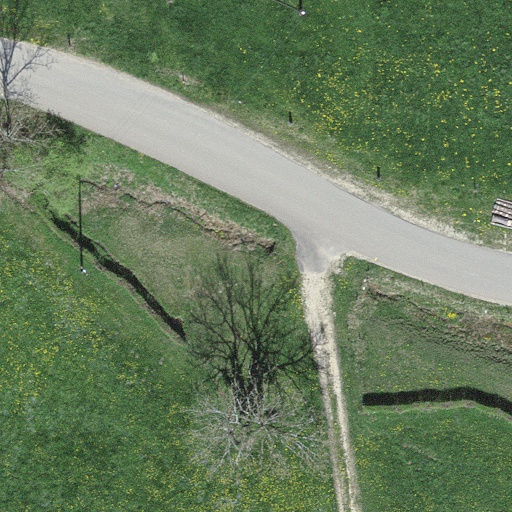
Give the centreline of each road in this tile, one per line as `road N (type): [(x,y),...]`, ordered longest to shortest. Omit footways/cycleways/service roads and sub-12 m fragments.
road 1 (tertiary): [(511,280),(377,239),(142,117),(0,67)]
road 2 (track): [(310,202),(318,318),(348,511)]
